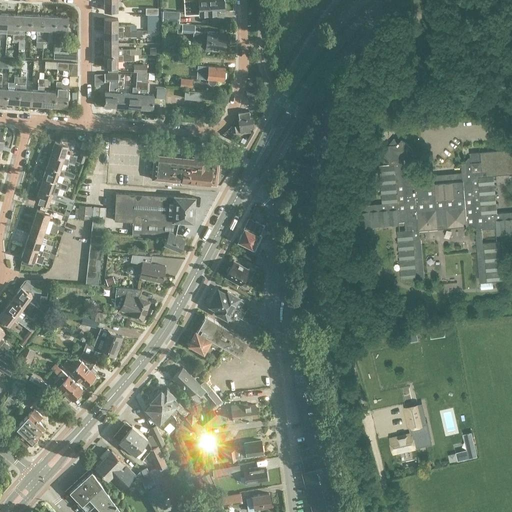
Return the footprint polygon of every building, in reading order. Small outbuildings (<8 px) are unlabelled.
[(103,0),(104,10),(118,10),(117,0),(103,0)] [(190,0),(192,15),(208,14),(207,14),(216,13),(216,11),(224,11),(223,5),(225,4),(225,1),(223,0),(190,0)] [(180,12),(163,11),(161,11),(161,21),(162,21),(162,22),(179,23),(180,12)] [(6,33),(13,33),(18,33),(18,28),(19,15),(7,14),(6,28),(6,33)] [(31,15),(19,15),(18,28),(18,33),(24,33),(24,28),(30,29),(31,15)] [(36,41),(42,41),(43,16),(31,15),(30,29),(37,29),(36,41)] [(48,42),(48,29),(54,29),(55,16),(43,16),(42,41),(48,42)] [(67,17),(55,16),(54,29),(54,35),(66,35),(67,17)] [(130,25),(118,25),(118,18),(104,18),(104,31),(130,31),(130,25)] [(194,30),(195,25),(183,24),(182,32),(193,33),(194,33),(194,30)] [(207,31),(207,32),(194,30),(194,33),(193,33),(193,37),(197,43),(200,43),(200,48),(206,48),(206,49),(225,51),(225,49),(226,49),(227,45),(225,44),(226,33),(207,31)] [(130,31),(104,31),(104,43),(118,43),(118,36),(130,36),(130,31)] [(104,43),(104,55),(130,55),(130,49),(118,49),(118,43),(104,43)] [(55,52),(54,60),(68,61),(69,53),(55,52)] [(178,62),(189,63),(190,55),(178,54),(178,62)] [(104,67),(118,67),(118,61),(123,61),(123,60),(134,60),(134,55),(130,55),(104,55),(104,67)] [(77,76),(77,63),(57,63),(57,69),(69,70),(69,75),(77,76)] [(214,84),(216,82),(216,80),(224,80),(225,67),(209,66),(198,65),(197,78),(208,79),(208,81),(209,84),(212,85),(214,84)] [(112,82),(112,87),(117,87),(118,80),(118,74),(104,74),(104,82),(112,82)] [(6,103),(18,104),(20,77),(14,77),(14,82),(8,82),(8,88),(7,88),(6,103)] [(26,77),(20,77),(18,104),(30,105),(31,90),(25,90),(26,77)] [(30,105),(42,106),(43,91),(43,86),(44,79),(38,78),(37,91),(31,90),(30,105)] [(132,93),(129,93),(128,108),(140,109),(141,94),(141,89),(142,82),(142,78),(136,78),(136,87),(132,87),(132,93)] [(181,79),(180,87),(192,88),(193,80),(181,79)] [(117,87),(116,107),(128,108),(129,93),(123,93),(124,80),(120,80),(118,80),(118,82),(117,87)] [(56,92),(55,92),(54,106),(66,107),(67,92),(68,92),(68,84),(61,84),(61,82),(56,81),(56,92)] [(105,91),(104,106),(116,107),(117,87),(112,87),(111,92),(105,91)] [(147,94),(147,90),(141,89),(141,94),(140,109),(152,109),(153,95),(147,94)] [(212,99),(212,102),(219,102),(220,93),(185,90),(184,98),(202,100),(202,98),(212,99)] [(55,92),(43,91),(42,106),(54,106),(55,92)] [(250,132),(249,127),(253,126),(251,117),(250,118),(249,111),(238,113),(239,119),(239,120),(240,128),(241,128),(242,133),(250,132)] [(64,158),(68,146),(55,141),(51,153),(64,158)] [(83,149),(81,157),(79,162),(83,163),(87,150),(89,143),(86,142),(83,149)] [(47,165),(60,169),(62,163),(67,165),(67,163),(68,159),(64,158),(51,153),(47,165)] [(216,160),(199,159),(198,157),(194,157),(193,158),(154,154),(152,179),(182,182),(210,185),(210,183),(215,183),(217,162),(216,160)] [(485,156),(473,156),(473,166),(485,166),(485,156)] [(400,163),(385,164),(386,188),(401,187),(400,163)] [(65,171),(60,169),(47,165),(43,177),(56,181),(58,175),(63,176),(63,175),(65,171)] [(483,209),(501,208),(500,171),(472,172),(472,180),(482,179),(483,209)] [(39,188),(52,193),(57,194),(59,187),(66,189),(68,185),(56,181),(43,177),(40,176),(36,188),(39,188)] [(422,203),(424,225),(472,220),(468,176),(411,182),(412,190),(421,190),(421,197),(432,196),(433,202),(422,203)] [(57,194),(52,193),(39,188),(35,200),(48,205),(50,198),(55,200),(55,199),(57,194)] [(164,245),(180,251),(180,249),(182,249),(183,246),(182,244),(184,239),(175,235),(178,220),(193,221),(193,222),(194,222),(196,197),(194,197),(116,193),(114,220),(133,221),(132,235),(163,236),(166,238),(164,245)] [(74,200),(57,194),(55,199),(62,201),(60,206),(70,210),(74,200)] [(395,224),(405,223),(404,210),(402,210),(402,203),(386,204),(387,219),(394,218),(395,224)] [(78,216),(77,217),(90,218),(91,206),(79,205),(78,208),(78,216)] [(106,208),(93,207),(92,219),(105,220),(104,229),(113,230),(113,217),(105,217),(106,208)] [(33,222),(46,226),(50,214),(37,209),(33,222)] [(486,214),(486,228),(495,228),(495,214),(486,214)] [(251,249),(258,235),(261,228),(262,226),(249,219),(244,229),(243,229),(243,230),(239,241),(246,244),(245,246),(251,249)] [(42,238),(46,226),(33,222),(29,233),(42,238)] [(38,249),(42,238),(29,233),(25,245),(38,249)] [(456,235),(382,242),(386,280),(435,275),(438,308),(476,304),(469,238),(457,239),(456,235)] [(499,266),(499,243),(488,243),(488,266),(499,266)] [(23,250),(21,250),(19,256),(34,261),(36,255),(41,257),(41,255),(48,257),(50,253),(38,249),(25,245),(23,250)] [(256,257),(246,251),(242,258),(253,263),(256,257)] [(150,264),(151,257),(131,255),(130,263),(142,265),(139,278),(162,282),(164,275),(163,275),(165,267),(150,264)] [(228,273),(226,277),(240,285),(240,284),(246,287),(255,270),(249,267),(248,269),(234,262),(230,268),(229,267),(227,272),(228,273)] [(21,287),(13,297),(25,306),(34,313),(35,313),(36,313),(41,317),(45,313),(28,300),(32,295),(21,287)] [(142,320),(150,301),(138,297),(141,289),(116,287),(116,292),(126,293),(119,311),(131,315),(131,316),(142,320)] [(218,289),(217,290),(216,290),(214,295),(215,295),(214,297),(238,311),(243,302),(237,299),(238,297),(227,291),(226,294),(218,289)] [(35,313),(34,313),(25,306),(13,297),(6,307),(17,315),(21,310),(31,318),(35,313)] [(213,299),(211,299),(209,304),(210,304),(209,305),(217,309),(216,312),(227,318),(228,316),(233,319),(238,311),(214,297),(213,299)] [(17,315),(6,307),(0,314),(0,318),(9,325),(13,320),(18,323),(19,322),(32,332),(35,328),(17,315)] [(252,312),(245,309),(241,318),(247,321),(253,324),(257,316),(252,313),(252,312)] [(109,315),(93,312),(92,318),(108,321),(109,315)] [(222,347),(240,357),(246,347),(250,339),(244,336),(243,338),(218,324),(204,316),(203,318),(204,319),(197,332),(207,338),(214,342),(212,346),(219,350),(222,347)] [(81,324),(96,327),(98,321),(82,317),(81,324)] [(0,328),(0,344),(6,349),(9,346),(3,342),(4,341),(0,337),(4,332),(0,328)] [(107,332),(102,330),(99,337),(104,339),(100,350),(115,356),(122,337),(108,331),(107,332)] [(188,345),(203,354),(209,344),(212,346),(214,342),(207,338),(197,332),(195,331),(191,339),(190,339),(188,342),(189,343),(188,345)] [(397,345),(410,342),(408,334),(395,337),(397,345)] [(89,339),(85,347),(93,351),(97,342),(89,339)] [(253,345),(249,350),(256,355),(260,351),(253,345)] [(30,364),(36,350),(25,346),(21,352),(18,359),(30,364)] [(80,356),(92,366),(96,362),(87,354),(83,352),(80,356)] [(97,371),(93,367),(90,370),(77,358),(71,364),(66,360),(61,365),(67,370),(67,369),(71,373),(85,386),(90,381),(93,381),(95,378),(95,375),(94,374),(97,371)] [(0,359),(0,368),(10,375),(12,366),(4,362),(0,359)] [(342,511),(300,360),(290,363),(296,386),(292,387),(309,448),(299,451),(305,472),(302,473),(312,511),(342,511)] [(173,379),(181,387),(180,388),(189,396),(194,391),(200,397),(206,391),(183,369),(183,368),(172,379),(173,379)] [(66,395),(64,398),(68,402),(71,399),(72,400),(75,400),(78,397),(77,394),(82,389),(68,376),(62,371),(58,375),(60,377),(54,383),(66,395)] [(49,385),(30,375),(27,382),(45,392),(49,385)] [(183,407),(178,402),(173,397),(174,396),(166,389),(163,393),(161,391),(160,392),(159,391),(155,395),(156,397),(155,397),(165,407),(165,409),(169,412),(174,406),(179,411),(183,407)] [(222,401),(212,390),(207,394),(217,405),(222,401)] [(167,413),(169,412),(165,409),(165,407),(155,397),(151,402),(152,403),(146,409),(153,415),(151,417),(163,429),(172,418),(167,413)] [(34,398),(28,404),(32,408),(38,402),(34,398)] [(228,420),(220,421),(221,425),(234,423),(233,420),(245,419),(245,420),(248,419),(248,418),(257,417),(255,405),(247,406),(247,404),(231,406),(232,412),(227,413),(228,420)] [(424,424),(419,404),(404,407),(409,428),(424,424)] [(29,444),(30,444),(34,444),(36,441),(36,437),(45,428),(38,421),(42,417),(34,410),(30,414),(15,430),(23,438),(20,442),(26,447),(29,444)] [(199,421),(190,410),(187,412),(186,410),(182,414),(185,417),(198,433),(202,429),(204,427),(199,421)] [(212,410),(199,421),(204,427),(205,426),(214,425),(220,420),(212,410)] [(119,438),(119,441),(119,442),(135,455),(142,460),(149,452),(157,468),(149,472),(151,477),(142,481),(146,489),(147,488),(154,503),(179,492),(166,464),(165,465),(162,458),(163,458),(157,446),(152,449),(147,439),(132,426),(131,427),(128,427),(125,428),(123,430),(121,432),(120,435),(119,438)] [(150,429),(159,447),(164,444),(155,426),(150,429)] [(411,433),(390,438),(393,453),(415,448),(411,433)] [(245,446),(240,447),(241,455),(246,455),(246,457),(255,456),(255,455),(263,454),(261,441),(244,443),(245,446)] [(205,458),(208,470),(213,468),(210,456),(213,456),(211,448),(201,450),(204,458),(205,458)] [(236,460),(236,459),(234,450),(228,451),(229,461),(236,460)] [(120,490),(134,475),(123,464),(123,463),(111,451),(95,467),(107,479),(108,478),(120,490)] [(230,475),(229,467),(212,470),(214,478),(230,475)] [(251,484),(259,482),(259,481),(266,480),(264,467),(248,469),(248,470),(244,471),(246,484),(250,483),(251,484)] [(87,511),(121,511),(91,471),(85,476),(69,491),(87,511)] [(221,503),(241,500),(240,494),(220,497),(221,503)] [(248,505),(254,504),(254,508),(271,506),(269,494),(252,497),(253,499),(247,500),(248,505)]
